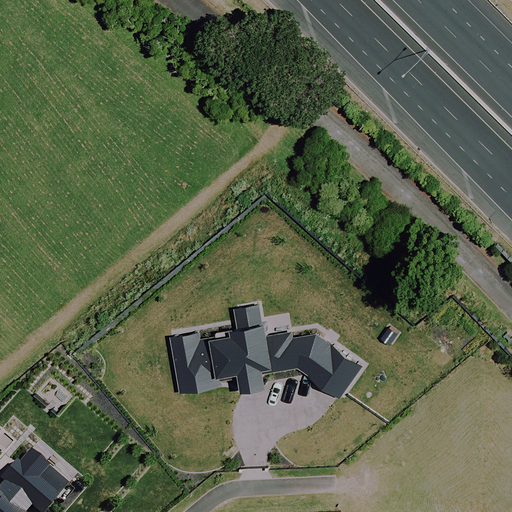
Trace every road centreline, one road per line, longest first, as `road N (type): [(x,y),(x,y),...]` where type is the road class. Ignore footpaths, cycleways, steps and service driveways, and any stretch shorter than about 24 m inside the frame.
road 1 (motorway): [(418,0),(511,92)]
road 2 (motorway): [(511,191),(428,91)]
road 3 (motorway): [(428,91),(336,0)]
